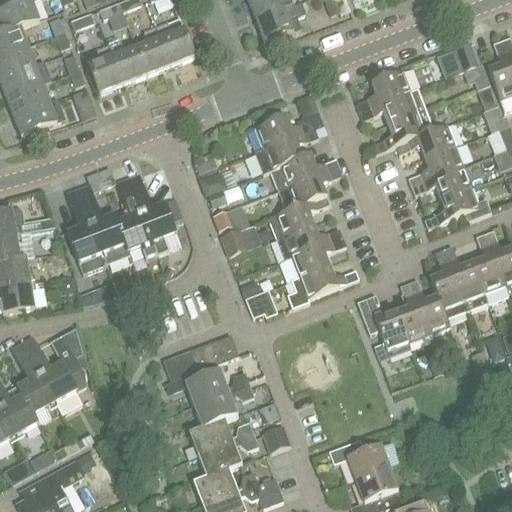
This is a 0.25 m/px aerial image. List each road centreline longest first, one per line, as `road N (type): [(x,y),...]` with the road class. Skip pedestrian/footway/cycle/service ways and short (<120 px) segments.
road 1 (residential): [(0,333),(103,316),(214,276)]
road 2 (unclassified): [(402,259),(319,69)]
road 3 (tertiary): [(319,69),(496,0)]
road 4 (residential): [(319,501),(256,338)]
road 5 (residential): [(256,338),(372,290),(402,259)]
road 6 (tertiary): [(0,187),(156,131)]
road 7 (residential): [(214,276),(156,131)]
